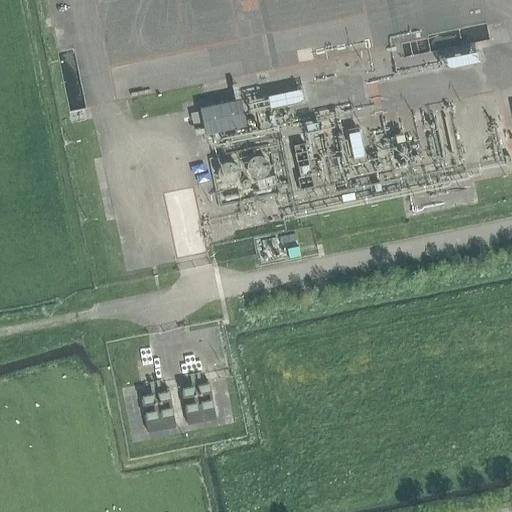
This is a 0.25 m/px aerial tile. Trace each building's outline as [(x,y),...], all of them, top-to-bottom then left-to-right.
[(455,65),(485,61),(483,43),(453,47),(455,65)] [(71,101),(81,100),(81,93),(83,93),(81,60),(69,61),(71,101)] [(308,88),(277,95),(279,106),(311,99),(308,88)] [(246,127),(240,100),(198,109),(199,111),(189,113),(193,130),(203,128),(204,136),(246,127)] [(247,162),(246,167),(247,173),(251,177),(257,178),(262,177),(266,173),(268,167),(266,162),(262,158),(257,156),(251,158),(247,162)] [(218,168),(216,173),(218,179),(222,183),(227,184),(233,183),(237,179),(238,173),(237,168),(233,164),(227,162),(222,164),(218,168)] [(208,251),(196,187),(168,192),(180,256),(208,251)] [(215,420),(207,383),(180,388),(187,425),(215,420)] [(175,427),(167,390),(139,396),(147,433),(175,427)]
